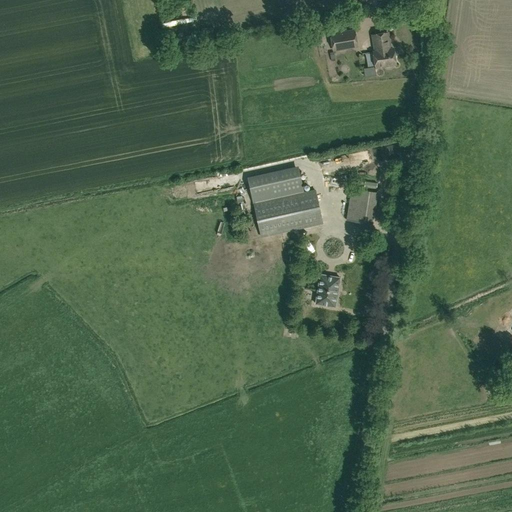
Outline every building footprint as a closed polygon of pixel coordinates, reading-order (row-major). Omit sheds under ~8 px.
[(334,50),(352,46),(349,31),(331,34),(334,50)] [(388,49),(390,48),(390,46),(391,44),(390,41),(389,40),(387,32),(373,34),(375,51),(373,51),(374,52),(388,49)] [(388,49),(374,52),(376,67),(384,65),(387,67),(391,66),(393,64),(396,63),(393,48),(390,49),(390,48),(388,49)] [(248,173),(252,191),(298,180),(293,161),(279,164),(280,171),(270,174),(270,171),(261,173),(261,170),(248,173)] [(340,163),(332,165),(334,172),(342,170),(340,163)] [(301,180),(249,192),(252,203),(304,192),(301,180)] [(377,192),(351,188),(346,220),(372,224),(377,192)] [(262,236),(323,223),(316,190),(254,204),(262,236)] [(380,238),(388,236),(385,223),(377,225),(380,238)] [(326,296),(337,298),(340,278),(320,275),(318,290),(326,291),(326,296)] [(335,307),(337,298),(326,296),(326,291),(318,290),(315,304),(335,307)]
